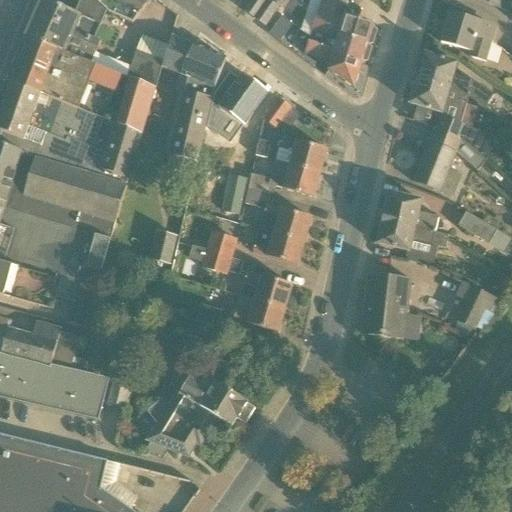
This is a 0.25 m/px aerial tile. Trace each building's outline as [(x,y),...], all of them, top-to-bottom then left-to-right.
[(88,0),(76,0),(71,13),(45,1),(28,40),(91,65),(100,45),(93,42),(107,11),(98,4),(88,0)] [(149,2),(145,0),(88,0),(98,4),(107,11),(109,13),(134,23),(149,2)] [(268,1),(266,0),(253,0),(245,12),(255,19),(268,1)] [(280,8),(285,0),(266,0),(268,1),(255,19),(265,26),(278,7),(280,8)] [(322,0),(317,16),(315,22),(341,30),(339,37),(367,46),(368,45),(372,45),(374,39),(370,36),(374,26),(345,17),(345,19),(333,15),(337,3),(324,0),(322,0)] [(511,0),(484,0),(507,11),(511,0)] [(496,30),(481,25),(481,24),(450,15),(441,44),(472,53),(471,58),(486,62),(496,30)] [(291,26),(281,18),(277,24),(287,32),(291,26)] [(322,47),(335,51),(334,56),(362,65),(365,55),(369,55),(371,48),(367,46),(339,37),(341,30),(315,22),(312,34),(311,38),(323,42),(322,47)] [(354,90),(362,65),(334,56),(335,51),(322,47),(323,42),(311,38),(309,43),(305,55),(331,64),(329,72),(354,90)] [(127,79),(91,65),(28,40),(11,85),(141,137),(155,91),(127,79)] [(226,60),(193,46),(181,76),(196,82),(193,95),(183,92),(169,155),(197,161),(211,99),(200,96),(203,85),(214,89),(226,60)] [(136,55),(127,79),(155,91),(162,68),(163,65),(136,55)] [(473,82),(454,76),(457,66),(425,56),(418,81),(468,96),(484,109),(494,96),(473,82)] [(217,90),(209,121),(211,122),(219,128),(232,111),(245,120),(270,87),(245,69),(240,75),(232,69),(217,89),(217,90)] [(460,127),(466,105),(468,96),(418,81),(410,106),(441,115),(435,131),(461,141),(479,157),(485,137),(460,127)] [(0,146),(127,185),(141,137),(11,85),(11,91),(7,101),(5,100),(2,115),(0,114),(0,115),(0,132),(1,133),(0,135),(0,146)] [(276,130),(289,111),(291,109),(279,100),(264,122),(276,130)] [(485,162),(479,157),(461,141),(435,131),(431,143),(456,152),(477,172),(484,163),(485,162)] [(320,176),(325,161),(328,151),(282,139),(279,150),(280,151),(276,163),(320,176)] [(448,172),(456,152),(431,143),(414,184),(452,199),(461,177),(448,172)] [(110,243),(127,185),(0,146),(0,207),(5,209),(4,211),(110,243)] [(314,200),(320,176),(276,163),(271,181),(252,176),(249,192),(273,199),(276,188),(314,200)] [(232,165),(224,201),(241,205),(250,169),(232,165)] [(305,244),(312,219),(282,211),(281,212),(270,208),(273,199),(249,192),(245,205),(266,211),(260,231),(305,244)] [(435,233),(438,218),(419,214),(421,203),(389,195),(383,221),(435,233)] [(0,259),(99,284),(110,243),(4,211),(5,209),(0,207),(0,259)] [(511,240),(466,214),(458,227),(503,253),(511,240)] [(445,251),(449,237),(435,233),(383,221),(377,246),(409,254),(412,243),(445,251)] [(298,268),(305,244),(260,231),(253,254),(298,268)] [(177,238),(156,234),(150,261),(171,266),(177,238)] [(231,259),(236,242),(213,236),(208,253),(231,259)] [(226,276),(231,259),(208,253),(204,269),(226,276)] [(92,308),(99,284),(0,259),(0,296),(53,312),(57,298),(77,303),(71,326),(86,330),(92,308)] [(503,292),(509,279),(495,272),(489,285),(503,292)] [(292,287),(262,278),(262,279),(248,275),(245,285),(259,289),(255,303),(285,311),(292,287)] [(407,317),(412,282),(369,277),(362,336),(420,343),(423,319),(407,317)] [(121,302),(124,288),(111,285),(108,298),(121,302)] [(490,317),(497,301),(473,290),(456,330),(469,336),(480,312),(490,317)] [(285,311),(255,303),(240,298),(234,322),(248,326),(248,327),(279,335),(285,312),(285,311)] [(217,329),(222,313),(201,307),(197,323),(217,329)] [(33,337),(9,330),(11,322),(0,319),(0,355),(51,369),(52,366),(72,371),(74,361),(80,339),(61,334),(62,330),(36,323),(33,337)] [(137,361),(140,351),(127,346),(123,356),(137,361)] [(0,397),(99,422),(110,380),(83,374),(72,371),(52,366),(51,369),(0,355),(0,397)] [(74,361),(72,371),(83,374),(86,364),(74,361)] [(246,405),(248,403),(216,385),(211,393),(188,378),(176,396),(202,412),(189,434),(204,443),(218,420),(232,429),(237,421),(246,426),(255,410),(246,405)] [(126,409),(131,385),(114,381),(108,405),(126,409)] [(189,434),(202,412),(176,396),(170,407),(161,401),(147,413),(157,425),(147,442),(151,444),(145,454),(163,461),(169,451),(173,453),(178,446),(191,454),(197,445),(201,448),(204,443),(189,434)] [(108,463),(0,435),(0,511),(132,511),(101,490),(108,463)]
